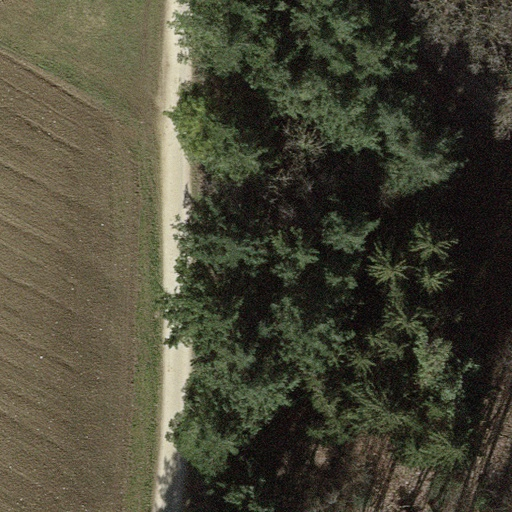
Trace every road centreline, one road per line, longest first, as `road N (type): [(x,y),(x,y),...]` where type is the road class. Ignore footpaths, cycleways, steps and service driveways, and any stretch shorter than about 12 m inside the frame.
road 1 (track): [(187,0),(178,459),(164,511)]
road 2 (track): [(511,100),(438,55),(407,0)]
